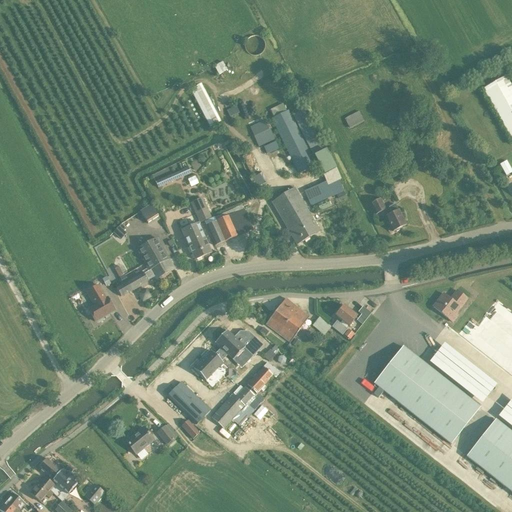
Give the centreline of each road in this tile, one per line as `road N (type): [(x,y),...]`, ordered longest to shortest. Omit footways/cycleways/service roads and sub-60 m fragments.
road 1 (tertiary): [(106,363),(175,297),(208,278),(256,266),(390,259)]
road 2 (unknown): [(400,314),(365,359),(365,395),(450,461),(507,385)]
road 3 (track): [(383,0),(505,228)]
road 4 (track): [(365,511),(284,450),(198,451),(177,430)]
road 5 (tertiary): [(0,454),(106,363)]
road 6 (tertiary): [(390,259),(511,226)]
